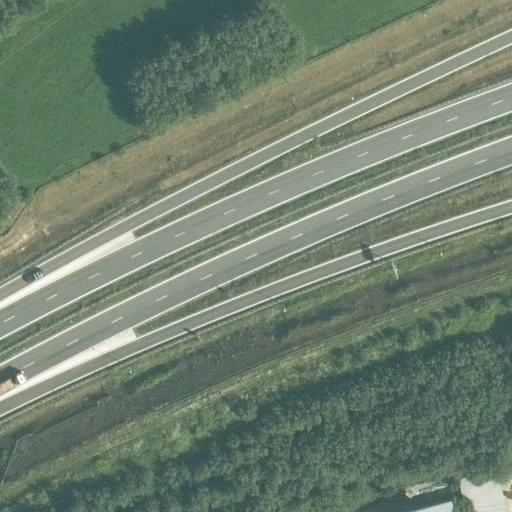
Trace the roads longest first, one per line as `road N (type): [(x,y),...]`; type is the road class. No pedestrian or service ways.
road 1 (trunk): [(511,36),(129,225),(0,317)]
road 2 (trunk): [(0,381),(235,264),(511,152)]
road 3 (trunk): [(511,99),(313,175),(0,324)]
road 4 (trunk): [(0,383),(139,344),(511,206)]
